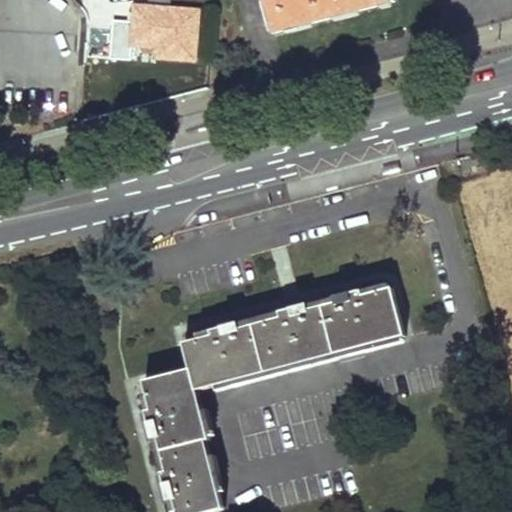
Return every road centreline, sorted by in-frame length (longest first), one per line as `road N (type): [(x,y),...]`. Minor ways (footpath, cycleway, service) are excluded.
road 1 (primary): [(511,67),(0,203)]
road 2 (primary): [(0,233),(511,99)]
